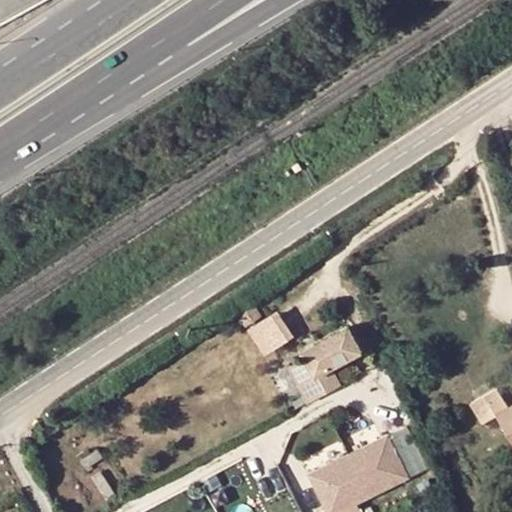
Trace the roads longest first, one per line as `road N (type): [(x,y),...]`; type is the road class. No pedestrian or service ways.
road 1 (tertiary): [(0,416),(500,90)]
road 2 (trunk): [(0,163),(285,0)]
road 3 (trunk): [(0,147),(226,0)]
road 4 (trunk): [(130,0),(0,87)]
